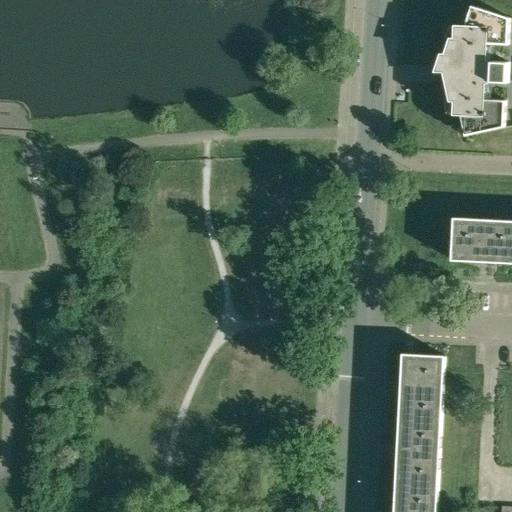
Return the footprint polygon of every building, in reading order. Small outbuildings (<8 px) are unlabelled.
[(452,27),(438,71),(442,72),(451,114),(462,115),(465,127),(469,126),(471,135),(505,128),(505,127),(507,101),(485,100),(486,85),(491,83),(492,62),(487,59),(488,45),(509,46),(510,19),(511,19),(477,8),(474,17),(470,16),(466,28),(452,27)] [(508,84),(509,63),(492,62),(491,83),(508,84)] [(452,261),(511,264),(511,221),(454,218),(452,261)] [(403,354),(400,419),(443,421),(446,356),(403,354)] [(439,486),(443,421),(400,419),(397,484),(439,486)] [(437,511),(439,486),(397,484),(395,511),(437,511)]
